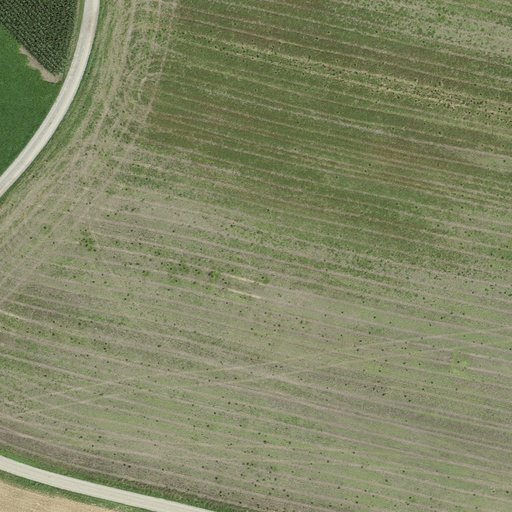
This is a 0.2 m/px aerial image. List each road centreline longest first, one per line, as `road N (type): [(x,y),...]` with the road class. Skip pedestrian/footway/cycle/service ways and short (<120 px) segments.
road 1 (track): [(0,186),(64,102),(88,40),(91,0)]
road 2 (track): [(0,462),(179,511)]
